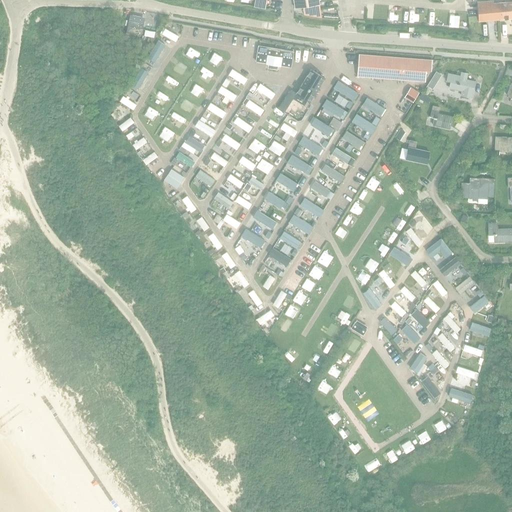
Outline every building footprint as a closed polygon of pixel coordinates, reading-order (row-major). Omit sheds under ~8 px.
[(293,0),(295,8),(303,7),(319,5),(318,0),(293,0)] [(478,21),(511,18),(511,2),(493,4),(493,1),(477,3),(478,21)] [(129,17),(127,26),(142,29),(144,21),(142,17),(132,15),(129,17)] [(162,34),(175,42),(179,36),(165,29),(162,34)] [(149,59),(156,63),(166,46),(159,42),(149,59)] [(293,51),(258,46),(256,61),(291,67),(293,51)] [(432,60),(398,57),(360,54),(358,77),(425,82),(426,70),(431,70),(432,60)] [(149,73),(142,69),(132,86),(139,90),(149,73)] [(228,75),(244,84),(247,79),(232,69),(228,75)] [(311,103),(325,79),(312,70),(297,94),(311,103)] [(461,77),(448,74),(447,82),(451,82),(449,88),(462,91),(461,96),(472,98),(475,82),(461,79),(461,77)] [(344,95),(347,90),(335,83),(332,88),(344,95)] [(256,89),(271,99),(275,94),(260,84),(256,89)] [(221,86),(218,92),(233,102),(236,96),(221,86)] [(120,102),(133,110),(136,105),(123,96),(120,102)] [(278,109),(288,116),(296,103),(287,96),(278,109)] [(260,116),(264,110),(249,100),(245,106),(260,116)] [(340,100),(337,105),(348,112),(351,107),(340,100)] [(207,109),(222,118),(226,113),(210,103),(207,109)] [(318,111),(329,118),(333,113),(321,106),(318,111)] [(450,125),(452,117),(437,114),(439,107),(432,106),(430,117),(433,118),(432,125),(443,127),(443,124),(450,125)] [(233,123),(248,133),(252,127),(237,117),(233,123)] [(263,130),(274,137),(282,124),(272,117),(263,130)] [(122,131),(134,122),(130,118),(119,126),(122,131)] [(195,127),(212,137),(216,130),(199,120),(195,127)] [(294,137),(297,132),(284,123),(280,129),(294,137)] [(334,135),(337,130),(326,123),(322,128),(334,135)] [(307,129),(303,134),(315,141),(318,136),(307,129)] [(400,130),(395,137),(400,140),(405,132),(400,130)] [(341,138),(359,149),(364,142),(346,131),(341,138)] [(221,140),(236,150),(240,145),(225,135),(221,140)] [(511,151),(511,138),(495,137),(494,150),(511,151)] [(135,151),(148,142),(145,138),(133,146),(135,151)] [(410,141),(407,152),(411,153),(409,160),(419,162),(426,164),(427,161),(429,152),(414,149),(416,142),(410,141)] [(319,158),(323,153),(311,146),(308,151),(319,158)] [(336,148),(331,154),(347,164),(351,157),(336,148)] [(143,160),(146,165),(158,157),(154,152),(143,160)] [(191,167),(195,162),(179,152),(176,157),(191,167)] [(210,158),(224,167),(228,162),(214,152),(210,158)] [(292,152),(289,157),(300,164),(304,159),(292,152)] [(252,171),(256,165),(242,156),(238,162),(252,171)] [(321,171),(336,180),(340,174),(325,164),(321,171)] [(154,176),(159,179),(167,168),(162,165),(154,176)] [(171,169),(164,180),(177,189),(184,177),(171,169)] [(308,176),(297,169),(294,174),(305,182),(308,176)] [(226,179),(240,188),(243,183),(230,174),(226,179)] [(278,175),(275,180),(286,187),(289,182),(278,175)] [(263,185),(252,177),(249,182),(260,190),(263,185)] [(464,183),(463,196),(468,196),(468,197),(473,197),(473,198),(477,199),(477,197),(481,197),(481,195),(491,196),(492,181),(470,179),(470,183),(464,183)] [(311,188),(325,197),(330,191),(315,181),(311,188)] [(291,205),(294,199),(282,192),(279,197),(291,205)] [(228,208),(232,202),(218,193),(214,199),(228,208)] [(191,212),(196,209),(187,196),(182,200),(191,212)] [(251,204),(238,196),(235,201),(248,209),(251,204)] [(272,210),(275,205),(264,198),(260,203),(272,210)] [(304,198),(300,205),(319,217),(324,210),(304,198)] [(236,229),(240,223),(226,214),(223,220),(236,229)] [(280,222),(268,215),(265,220),(276,228),(280,222)] [(204,231),(209,227),(202,217),(196,220),(204,231)] [(260,228),(249,221),(246,227),(257,233),(260,228)] [(511,241),(511,229),(497,229),(497,223),(489,223),(489,236),(494,235),(494,241),(505,241),(505,239),(511,239),(511,241)] [(417,246),(422,242),(411,228),(405,231),(417,246)] [(217,250),(222,246),(213,233),(208,237),(217,250)] [(265,245),(254,238),(250,243),(262,250),(265,245)] [(444,244),(440,239),(426,250),(429,255),(444,244)] [(284,256),(273,248),(270,254),(281,261),(284,256)] [(403,267),(408,263),(397,249),(392,252),(403,267)] [(221,256),(230,269),(235,265),(226,252),(221,256)] [(440,269),(444,274),(459,263),(455,258),(440,269)] [(244,288),(249,284),(239,270),(234,274),(244,288)] [(389,288),(394,285),(383,270),(378,273),(389,288)] [(422,287),(426,283),(415,270),(410,275),(422,287)] [(262,286),(268,290),(275,279),(270,275),(262,286)] [(455,288),(459,293),(474,281),(470,276),(455,288)] [(447,293),(437,280),(432,284),(442,296),(447,293)] [(404,286),(400,290),(411,301),(415,297),(404,286)] [(248,294),(257,306),(262,303),(253,290),(248,294)] [(286,294),(281,291),(273,305),(278,308),(286,294)] [(423,301),(435,313),(439,308),(428,296),(423,301)] [(469,307),(474,313),(489,301),(484,296),(469,307)] [(402,317),(406,312),(395,301),(390,306),(402,317)] [(256,320),(260,325),(274,315),(270,310),(256,320)] [(418,311),(413,315),(425,327),(430,323),(418,311)] [(460,329),(448,315),(443,319),(456,333),(460,329)] [(397,329),(385,317),(380,323),(391,335),(397,329)] [(354,322),(351,328),(363,336),(367,329),(354,322)] [(487,334),(489,328),(472,323),(470,328),(487,334)] [(454,348),(442,333),(437,337),(450,352),(454,348)] [(480,356),(482,350),(464,345),(463,350),(480,356)] [(432,354),(444,368),(449,364),(436,350),(432,354)] [(425,357),(420,354),(411,367),(416,370),(425,357)] [(456,372),(473,378),(475,372),(457,366),(456,372)] [(425,384),(435,397),(440,393),(431,380),(425,384)] [(468,394),(450,388),(449,394),(466,400),(468,394)]
